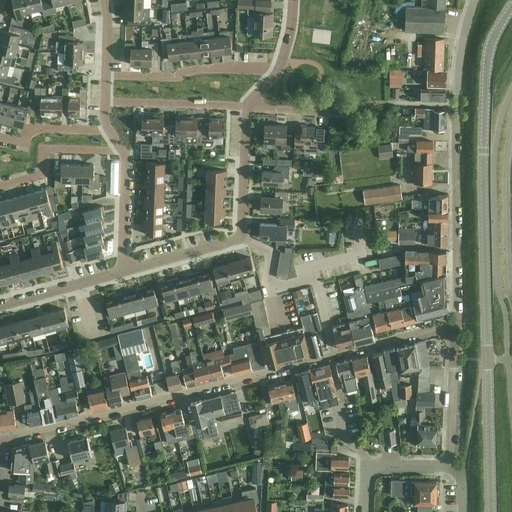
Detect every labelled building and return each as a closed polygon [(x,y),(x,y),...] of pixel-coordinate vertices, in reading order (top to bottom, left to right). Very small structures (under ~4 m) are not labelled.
[(22,14),(30,12),(27,0),(13,0),(17,15),(16,19),(12,18),(11,24),(22,27),(24,21),(23,21),(22,14)] [(50,14),(46,0),(41,2),(40,0),(27,0),(30,12),(42,9),(44,16),(50,14)] [(55,6),(67,3),(65,0),(47,0),(46,0),(50,14),(56,13),(55,6)] [(65,0),(67,3),(75,1),(77,8),(82,7),(80,0),(65,0)] [(237,0),(237,8),(255,9),(256,2),(255,0),(237,0)] [(255,9),(255,13),(268,13),(268,10),(270,10),(271,2),(271,0),(261,0),(255,0),(256,2),(255,9)] [(445,0),(444,0),(415,0),(415,10),(444,11),(445,11),(443,11),(443,0),(445,0)] [(126,7),(125,18),(132,18),(132,24),(150,24),(150,18),(149,18),(149,7),(143,7),(126,7)] [(248,8),(248,14),(250,16),(255,17),(254,35),(271,36),(272,13),(268,13),(255,13),(255,9),(250,8),(248,8)] [(444,23),(444,11),(415,10),(415,11),(422,11),(423,11),(422,22),(444,23)] [(73,28),(85,26),(84,19),(72,22),(73,28)] [(415,32),(415,33),(444,34),(444,23),(422,22),(422,33),(415,32)] [(34,23),(32,36),(44,38),(46,24),(34,23)] [(23,40),(24,36),(26,30),(10,26),(8,32),(3,30),(1,38),(0,38),(0,41),(17,45),(19,39),(23,40)] [(202,27),(197,28),(197,31),(198,39),(200,55),(211,54),(209,38),(208,32),(203,32),(202,27)] [(229,30),(219,31),(219,37),(221,53),(232,52),(230,36),(229,30)] [(191,34),(187,34),(188,40),(189,49),(190,57),(200,55),(198,39),(197,31),(191,31),(191,34)] [(214,31),(208,32),(209,38),(211,54),(221,53),(219,37),(214,37),(214,31)] [(182,33),(177,34),(178,42),(180,58),(190,57),(189,49),(188,40),(187,34),(182,35),(182,33)] [(444,34),(415,33),(414,44),(441,45),(442,34),(444,34)] [(56,42),(56,53),(58,53),(64,53),(84,54),(84,47),(83,47),(83,43),(73,42),(73,37),(58,36),(58,42),(56,42)] [(171,37),(160,39),(162,54),(163,58),(168,57),(169,59),(180,58),(178,42),(177,37),(171,37)] [(16,51),(17,45),(0,41),(0,52),(12,55),(12,56),(14,56),(15,56),(19,57),(20,54),(19,52),(16,51)] [(141,64),(141,48),(135,48),(135,43),(125,43),(124,58),(130,58),(130,64),(141,64)] [(141,48),(141,64),(152,65),(152,58),(158,58),(158,43),(147,43),(147,48),(141,48)] [(441,56),(441,45),(414,44),(414,56),(443,57),(443,56),(441,56)] [(0,52),(0,63),(9,66),(14,67),(17,57),(19,57),(15,56),(14,56),(12,56),(12,55),(0,52)] [(57,64),(57,71),(72,71),(72,74),(76,74),(76,65),(82,65),(82,61),(84,61),(84,54),(64,53),(58,53),(57,64)] [(443,57),(414,56),(416,56),(415,68),(442,69),(443,57)] [(7,76),(9,66),(0,63),(0,81),(14,85),(16,78),(7,76)] [(389,87),(401,87),(401,69),(389,69),(389,87)] [(446,71),(428,71),(425,70),(425,73),(428,74),(427,87),(445,87),(446,71)] [(51,116),(51,97),(45,97),(46,88),(34,88),(34,104),(34,106),(40,106),(40,115),(51,116)] [(392,88),(392,98),(409,98),(410,88),(392,88)] [(445,89),(420,88),(414,88),(413,93),(420,93),(420,100),(445,101),(445,89)] [(68,107),(68,98),(68,89),(62,89),(62,97),(51,97),(51,116),(62,116),(62,107),(68,107)] [(68,98),(68,107),(68,116),(80,116),(80,107),(86,107),(86,89),(80,89),(80,93),(76,93),(76,98),(68,98)] [(34,106),(34,104),(29,102),(28,109),(17,106),(12,124),(13,124),(21,126),(20,128),(23,129),(27,115),(34,117),(34,106)] [(12,124),(17,106),(6,104),(2,122),(10,124),(10,126),(13,126),(13,124),(12,124)] [(433,109),(425,109),(415,109),(415,116),(424,117),(423,129),(426,129),(444,129),(444,111),(433,111),(433,109)] [(152,135),(153,116),(142,116),(141,134),(152,135)] [(164,116),(153,116),(152,135),(158,135),(157,140),(159,142),(162,142),(162,143),(169,144),(169,126),(163,125),(164,116)] [(186,143),(186,117),(176,117),(175,126),(169,126),(169,144),(175,144),(175,135),(180,136),(186,136),(185,143),(186,143)] [(202,145),(203,127),(197,127),(197,118),(186,117),(186,143),(196,143),(196,145),(202,145)] [(203,127),(202,145),(204,147),(211,147),(213,145),(213,136),(221,137),(221,118),(209,118),(209,127),(203,127)] [(275,142),(275,125),(264,124),(263,142),(275,142)] [(275,125),(275,142),(281,143),(281,149),(291,149),(292,135),(286,135),(286,125),(275,125)] [(304,147),(304,152),(317,152),(318,144),(314,143),(314,127),(300,126),(300,131),(294,131),(294,147),(304,147)] [(399,132),(399,134),(409,134),(421,134),(422,127),(411,126),(400,126),(399,132)] [(316,129),(316,141),(324,141),(324,129),(316,129)] [(398,142),(408,143),(409,134),(399,134),(398,134),(398,142)] [(407,152),(415,152),(432,152),(432,141),(416,141),(416,146),(407,146),(407,152)] [(379,158),(393,157),(391,144),(378,145),(379,158)] [(432,184),(432,152),(415,152),(414,183),(432,184)] [(147,173),(164,173),(164,162),(145,162),(145,167),(148,167),(147,173)] [(71,182),(72,164),(61,164),(61,174),(55,174),(54,187),(65,188),(65,181),(71,182)] [(82,182),(83,165),(72,164),(71,182),(82,182)] [(83,165),(82,182),(89,182),(89,188),(99,189),(99,181),(99,176),(99,175),(93,175),(94,165),(83,165)] [(289,166),(276,165),(275,165),(275,171),(262,171),(261,183),(281,184),(282,178),(289,178),(289,166)] [(206,180),(223,181),(223,175),(226,176),(226,171),(207,170),(206,180)] [(164,183),(164,173),(147,173),(147,178),(145,178),(145,183),(164,183)] [(342,174),(330,176),(331,184),(343,182),(342,174)] [(223,186),(223,181),(206,180),(206,190),(225,191),(226,186),(223,186)] [(163,193),(164,183),(145,183),(144,187),(147,187),(147,193),(163,193)] [(365,204),(402,199),(400,185),(363,190),(365,204)] [(53,195),(48,196),(46,189),(35,192),(40,209),(45,208),(48,216),(53,214),(52,211),(57,210),(55,203),(53,195)] [(225,196),(225,191),(206,190),(206,191),(203,191),(203,200),(206,200),(222,201),(222,196),(225,196)] [(287,200),(288,192),(275,191),(275,198),(261,197),(260,212),(281,212),(282,200),(287,200)] [(35,211),(40,209),(35,192),(25,195),(32,220),(37,219),(35,211)] [(163,203),(163,193),(147,193),(147,198),(144,198),(144,203),(163,203)] [(31,220),(32,220),(25,195),(14,197),(19,215),(21,221),(26,219),(27,222),(27,221),(28,225),(32,224),(31,220)] [(428,210),(448,210),(448,195),(420,200),(419,209),(428,209),(428,210)] [(14,217),(19,215),(14,197),(4,200),(11,226),(12,226),(13,229),(17,228),(14,217)] [(4,200),(0,201),(0,225),(0,226),(5,225),(6,227),(11,226),(4,200)] [(222,207),(222,201),(206,200),(205,211),(224,211),(225,207),(222,207)] [(163,214),(163,203),(144,203),(144,208),(146,208),(146,213),(163,214)] [(84,223),(103,218),(101,212),(104,211),(103,206),(84,211),(86,218),(79,220),(81,225),(84,224),(84,223)] [(447,221),(448,210),(428,210),(428,220),(447,221)] [(68,211),(58,214),(58,227),(59,230),(66,229),(63,219),(71,217),(69,211),(68,211)] [(224,217),(224,211),(205,211),(202,211),(201,215),(205,215),(205,222),(221,222),(222,217),(224,217)] [(162,224),(163,214),(146,213),(146,218),(143,218),(143,223),(162,224)] [(84,235),(103,230),(101,224),(104,223),(103,218),(84,223),(84,224),(86,230),(80,232),(81,236),(84,236),(84,235)] [(280,225),(280,227),(287,227),(294,228),(294,220),(280,219),(280,225)] [(428,233),(447,234),(447,223),(428,222),(428,233)] [(162,234),(162,224),(143,223),(143,228),(146,228),(145,234),(162,234)] [(261,224),(260,238),(276,239),(276,243),(286,244),(286,239),(287,239),(287,227),(280,227),(280,225),(261,224)] [(66,229),(59,231),(61,237),(68,235),(66,229)] [(84,247),(103,242),(101,236),(104,235),(103,230),(84,235),(84,236),(86,242),(80,243),(81,248),(84,247)] [(396,230),(385,230),(385,240),(397,240),(396,230)] [(415,244),(415,233),(405,233),(398,233),(398,244),(415,244)] [(446,245),(447,234),(428,233),(428,239),(423,238),(423,244),(446,245)] [(63,242),(65,250),(72,248),(69,240),(63,242)] [(40,254),(38,246),(37,242),(33,243),(34,248),(41,273),(52,270),(47,252),(40,254)] [(47,252),(52,270),(63,267),(58,249),(56,242),(52,243),(54,250),(47,252)] [(84,247),(86,253),(80,255),(81,260),(103,254),(101,247),(105,247),(103,242),(84,247)] [(31,276),(41,273),(34,248),(31,249),(33,256),(26,258),(31,276)] [(66,253),(69,263),(76,261),(73,253),(75,253),(74,250),(72,251),(66,253)] [(445,273),(446,251),(405,250),(405,262),(406,262),(406,269),(403,269),(406,282),(406,283),(445,273)] [(291,260),(292,253),(284,252),(280,251),(279,258),(291,260)] [(31,276),(26,258),(19,260),(17,252),(13,253),(20,279),(31,276)] [(10,282),(20,279),(13,253),(9,254),(11,262),(5,264),(10,282)] [(378,268),(379,268),(401,264),(399,253),(376,256),(378,268)] [(238,261),(242,276),(255,273),(250,257),(238,261)] [(290,266),(291,260),(279,258),(278,264),(290,266)] [(231,280),(242,276),(238,261),(226,264),(231,280)] [(0,284),(10,282),(5,264),(0,265),(0,284)] [(218,283),(231,280),(226,264),(214,268),(218,283)] [(289,273),(290,266),(278,264),(277,271),(289,273)] [(215,288),(213,288),(209,274),(202,276),(201,271),(196,273),(201,292),(208,290),(209,295),(210,296),(217,294),(215,288)] [(277,271),(276,277),(288,279),(289,273),(277,271)] [(190,295),(201,292),(196,273),(192,274),(193,278),(186,280),(190,295)] [(446,292),(446,287),(445,273),(406,283),(406,282),(365,291),(368,303),(378,300),(378,301),(384,299),(397,296),(411,293),(413,302),(411,302),(411,300),(411,303),(413,302),(418,321),(447,314),(446,292)] [(190,295),(186,280),(179,282),(178,278),(172,279),(178,298),(184,296),(186,303),(191,301),(189,295),(190,295)] [(374,330),(368,305),(361,278),(355,280),(357,290),(355,290),(356,293),(344,296),(348,312),(347,312),(355,344),(374,340),(372,331),(374,330)] [(166,301),(178,298),(172,279),(168,281),(169,285),(162,287),(166,301)] [(140,288),(146,307),(158,304),(154,289),(147,291),(146,287),(140,288)] [(134,310),(146,307),(140,288),(136,289),(137,294),(130,296),(134,310)] [(236,301),(244,299),(249,298),(247,289),(234,293),(235,296),(236,301)] [(262,298),(261,294),(259,290),(252,292),(253,297),(249,297),(250,301),(262,298)] [(300,290),(292,292),(294,298),(301,296),(300,290)] [(134,310),(130,296),(123,298),(122,293),(117,295),(122,313),(134,310)] [(110,317),(122,313),(117,295),(112,296),(113,301),(106,303),(110,317)] [(223,305),(236,301),(235,296),(221,300),(223,305)] [(400,307),(399,303),(397,296),(384,299),(384,300),(391,327),(404,324),(400,307)] [(265,306),(263,299),(250,302),(252,309),(265,306)] [(376,331),(391,327),(384,300),(384,299),(378,301),(381,312),(372,314),(376,331)] [(213,308),(212,303),(211,300),(204,302),(205,305),(206,310),(213,308)] [(404,324),(418,321),(413,302),(411,303),(411,300),(399,303),(400,307),(404,324)] [(250,302),(223,309),(227,321),(253,314),(252,309),(250,302)] [(253,314),(253,317),(266,314),(265,306),(252,309),(253,314)] [(52,312),(56,328),(68,324),(64,309),(52,312)] [(44,331),(56,328),(52,312),(39,315),(44,331)] [(213,312),(192,317),(195,326),(215,321),(213,312)] [(310,332),(321,329),(317,313),(311,315),(310,314),(300,317),(303,327),(310,356),(323,353),(318,333),(310,335),(310,332)] [(268,321),(266,314),(253,317),(255,324),(268,321)] [(31,334),(44,331),(39,315),(27,319),(31,334)] [(138,325),(150,322),(149,317),(136,321),(138,325)] [(190,318),(182,320),(184,326),(185,329),(191,328),(190,324),(192,324),(190,318)] [(19,338),(31,334),(27,319),(15,322),(19,338)] [(255,324),(257,331),(269,328),(268,321),(255,324)] [(338,349),(354,345),(348,321),(341,323),(332,326),(338,349)] [(7,341),(19,338),(15,322),(3,325),(7,341)] [(295,360),(310,356),(303,327),(281,332),(289,360),(295,359),(295,360)] [(141,328),(117,335),(130,386),(134,400),(152,396),(146,374),(141,376),(135,351),(146,348),(141,328)] [(257,331),(259,342),(265,362),(267,362),(268,367),(283,363),(282,362),(289,360),(281,332),(271,335),(269,328),(257,331)] [(429,366),(425,341),(415,343),(420,367),(422,367),(429,366)] [(264,362),(265,362),(259,342),(233,348),(235,356),(230,357),(229,355),(224,356),(222,349),(221,349),(226,367),(232,366),(234,375),(250,371),(252,369),(264,366),(264,362)] [(415,368),(420,367),(415,343),(397,348),(401,371),(405,370),(406,376),(414,374),(415,372),(415,368)] [(221,368),(226,367),(221,349),(202,354),(204,360),(203,360),(209,382),(224,378),(221,368)] [(399,379),(397,379),(397,369),(398,369),(398,366),(397,358),(395,349),(384,351),(395,400),(400,399),(400,398),(399,385),(399,381),(399,379)] [(203,360),(196,362),(194,351),(189,352),(190,355),(192,362),(193,366),(197,385),(209,382),(203,360)] [(394,400),(395,400),(384,351),(372,354),(380,392),(391,389),(392,394),(394,400)] [(75,388),(84,385),(76,353),(66,356),(75,388)] [(355,375),(356,375),(362,374),(367,402),(376,400),(371,371),(370,371),(367,356),(352,360),(355,375)] [(179,365),(178,365),(177,360),(171,361),(174,375),(165,377),(169,391),(182,388),(178,374),(181,373),(179,365)] [(356,382),(356,375),(355,375),(352,360),(337,364),(343,390),(357,387),(356,382)] [(88,362),(81,362),(83,377),(90,376),(88,362)] [(43,368),(36,370),(35,363),(30,364),(32,371),(36,390),(39,402),(44,422),(56,420),(43,368)] [(186,387),(197,385),(193,366),(182,369),(186,387)] [(316,398),(336,393),(328,366),(309,370),(314,390),(316,398)] [(419,374),(418,391),(429,392),(430,392),(431,366),(429,366),(422,367),(422,370),(419,374)] [(318,407),(316,398),(314,390),(309,370),(295,374),(301,399),(303,405),(313,403),(314,408),(318,407)] [(110,406),(123,403),(121,395),(130,393),(125,371),(109,375),(111,382),(105,383),(110,406)] [(75,388),(68,390),(65,378),(59,379),(64,400),(66,400),(67,401),(74,399),(75,402),(79,401),(78,398),(75,388)] [(280,384),(285,409),(290,407),(288,399),(295,397),(291,381),(280,384)] [(13,383),(17,403),(25,401),(21,382),(13,383)] [(9,404),(17,403),(13,383),(6,384),(9,404)] [(56,395),(55,388),(54,384),(49,385),(49,389),(51,396),(50,396),(52,404),(54,404),(58,419),(78,414),(75,402),(74,399),(67,401),(60,403),(58,394),(56,395)] [(280,410),(285,409),(280,384),(267,387),(271,403),(278,401),(280,410)] [(410,385),(399,385),(400,398),(411,397),(410,385)] [(107,407),(103,390),(102,388),(87,391),(91,410),(107,407)] [(39,402),(36,390),(29,392),(32,404),(24,405),(29,426),(44,422),(39,402)] [(201,400),(191,403),(195,420),(190,422),(193,434),(195,433),(197,440),(217,435),(213,416),(240,409),(236,392),(220,396),(220,395),(201,400)] [(0,413),(0,430),(16,429),(14,410),(7,410),(7,413),(0,413)] [(194,437),(193,434),(190,422),(184,423),(180,410),(171,412),(178,441),(194,437)] [(178,441),(171,412),(160,415),(167,443),(168,444),(178,441)] [(223,423),(243,418),(241,412),(221,417),(223,423)] [(251,428),(269,424),(266,413),(249,418),(251,428)] [(310,438),(306,423),(304,413),(298,415),(300,424),(297,425),(301,440),(310,438)] [(151,439),(156,438),(151,417),(137,421),(140,435),(149,433),(151,439)] [(277,424),(276,444),(285,445),(286,424),(277,424)] [(436,445),(437,426),(418,425),(417,444),(436,445)] [(136,444),(130,446),(125,427),(110,431),(116,454),(126,451),(130,465),(141,463),(137,448),(136,444)] [(384,431),(386,443),(387,445),(395,444),(393,430),(384,431)] [(380,444),(386,443),(384,431),(378,432),(380,444)] [(311,435),(313,441),(324,438),(322,432),(311,435)] [(87,437),(68,441),(72,458),(91,454),(87,437)] [(145,447),(144,447),(141,438),(136,439),(139,449),(141,456),(147,455),(145,447)] [(32,471),(19,471),(19,481),(33,482),(33,465),(42,463),(42,460),(49,458),(45,441),(29,445),(32,455),(32,471)] [(157,452),(163,451),(160,441),(154,442),(157,452)] [(328,452),(329,452),(329,444),(311,443),(310,444),(300,444),(300,442),(293,442),(292,450),(316,451),(316,452),(328,452)] [(172,444),(173,461),(185,460),(183,443),(172,444)] [(11,470),(19,471),(32,471),(32,455),(29,445),(13,449),(11,470)] [(331,469),(348,469),(348,457),(336,456),(336,453),(328,453),(328,452),(316,452),(315,470),(331,471),(331,469)] [(111,470),(122,467),(120,459),(109,462),(111,470)] [(54,479),(53,471),(51,460),(44,462),(46,472),(48,481),(54,479)] [(73,461),(59,465),(58,461),(52,462),(56,475),(61,474),(76,470),(73,461)] [(262,462),(254,461),(253,484),(260,485),(262,462)] [(199,464),(188,467),(190,475),(201,472),(199,464)] [(185,469),(174,472),(176,478),(186,475),(185,469)] [(291,480),(302,480),(302,469),(291,469),(291,480)] [(216,473),(206,475),(208,483),(218,480),(216,473)] [(349,474),(334,473),(328,473),(328,479),(325,479),(325,485),(348,485),(349,474)] [(186,480),(176,482),(178,490),(178,492),(188,489),(186,480)] [(431,511),(431,503),(436,503),(436,481),(392,480),(391,495),(407,495),(407,494),(411,494),(414,494),(414,503),(418,503),(417,511),(431,511)] [(116,482),(109,485),(112,492),(119,489),(116,482)] [(176,482),(168,485),(170,492),(178,490),(176,482)] [(29,486),(24,485),(25,484),(15,483),(15,485),(9,485),(8,494),(24,495),(31,496),(32,491),(44,492),(45,484),(33,483),(32,486),(29,486)] [(348,485),(325,485),(325,495),(333,495),(333,497),(348,498),(348,485)] [(189,489),(188,489),(191,501),(197,500),(194,487),(193,488),(189,489)] [(129,501),(129,491),(118,493),(118,501),(125,501),(129,501)] [(243,500),(246,511),(256,511),(253,497),(243,500)] [(83,502),(83,511),(86,511),(93,511),(94,498),(83,502)] [(106,511),(109,511),(124,511),(125,501),(118,501),(106,500),(106,511)] [(235,511),(246,511),(243,500),(233,502),(235,511)] [(225,511),(235,511),(233,502),(223,504),(225,511)] [(275,511),(276,502),(267,502),(266,511),(275,511)]
